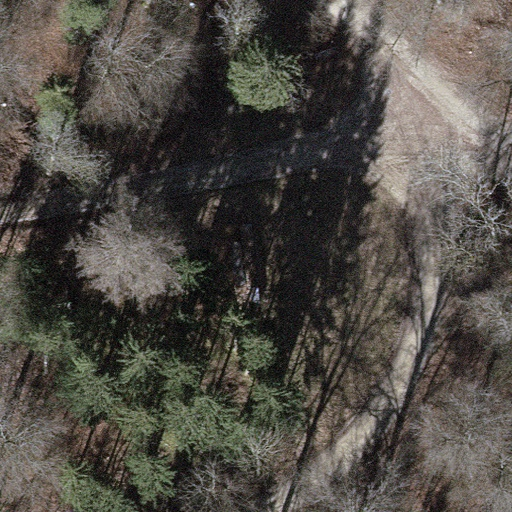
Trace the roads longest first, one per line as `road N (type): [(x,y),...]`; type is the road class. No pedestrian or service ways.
road 1 (track): [(210,511),(330,443),(433,331),(424,102)]
road 2 (track): [(424,102),(248,149),(0,189)]
road 3 (track): [(275,0),(511,173)]
